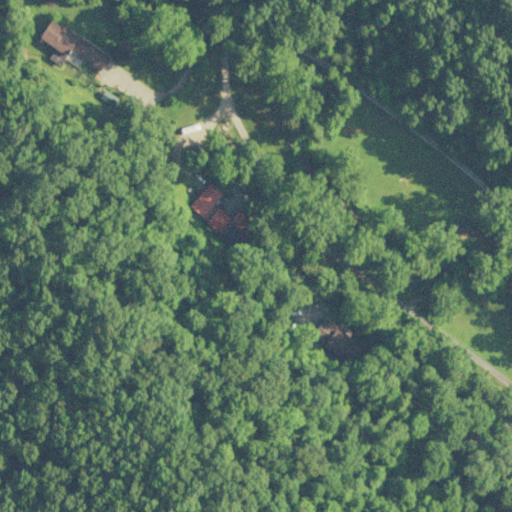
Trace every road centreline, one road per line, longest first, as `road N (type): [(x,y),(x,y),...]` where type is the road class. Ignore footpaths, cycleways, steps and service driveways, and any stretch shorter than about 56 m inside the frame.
road 1 (residential): [(251,19),(236,72),(239,152),(316,289),(441,343),(511,406)]
road 2 (residential): [(511,213),(225,0)]
